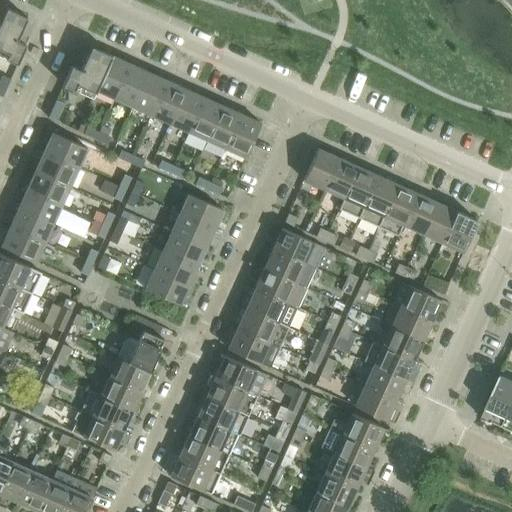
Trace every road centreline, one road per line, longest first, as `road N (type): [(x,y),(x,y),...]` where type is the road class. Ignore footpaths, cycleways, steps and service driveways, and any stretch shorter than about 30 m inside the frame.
road 1 (residential): [(124,511),(310,97)]
road 2 (residential): [(310,97),(92,0)]
road 3 (residential): [(511,187),(310,97)]
road 4 (residential): [(430,422),(511,241)]
road 5 (residential): [(0,157),(73,0)]
